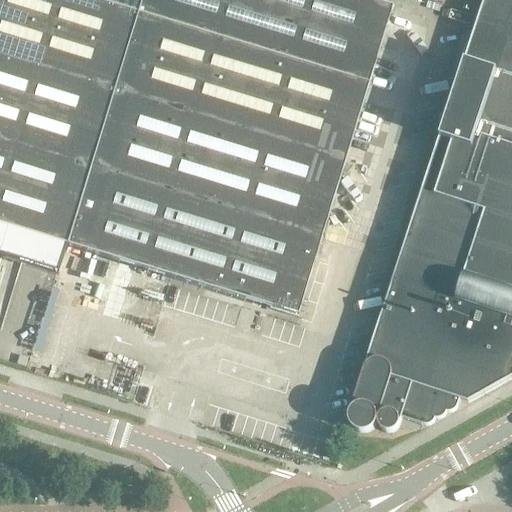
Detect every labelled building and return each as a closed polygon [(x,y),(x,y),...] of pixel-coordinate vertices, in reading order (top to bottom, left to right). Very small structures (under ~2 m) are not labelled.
[(0,0),(0,57),(113,92),(136,15),(86,0),(0,0)] [(86,0),(136,15),(140,0),(86,0)] [(367,86),(390,9),(360,0),(140,0),(136,15),(367,86)] [(511,0),(485,0),(473,40),(511,49),(511,0)] [(344,162),(367,86),(136,15),(113,92),(344,162)] [(511,99),(511,49),(473,40),(458,85),(511,99)] [(0,140),(89,168),(113,92),(0,57),(0,140)] [(511,99),(458,85),(365,370),(350,416),(350,418),(350,420),(350,423),(350,425),(351,426),(352,428),(353,429),(355,431),(358,433),(359,434),(361,434),(364,434),(366,434),(368,434),(371,432),(373,431),(375,429),(376,427),(377,425),(378,422),(379,422),(379,423),(379,424),(379,427),(380,429),(381,430),(383,432),(385,433),(388,434),(389,434),(392,434),(394,433),(396,432),(398,430),(399,429),(400,427),(402,419),(425,426),(427,427),(429,426),(431,426),(433,425),(434,424),(435,422),(436,421),(436,420),(438,420),(440,420),(443,419),(444,418),(445,417),(446,416),(447,413),(449,414),(452,413),(453,413),(455,412),(457,410),(458,408),(460,401),(469,404),(511,379),(511,99)] [(320,239),(344,162),(113,92),(89,168),(320,239)] [(0,226),(65,246),(89,168),(0,140),(0,226)] [(297,317),(320,239),(89,168),(65,246),(297,317)]
